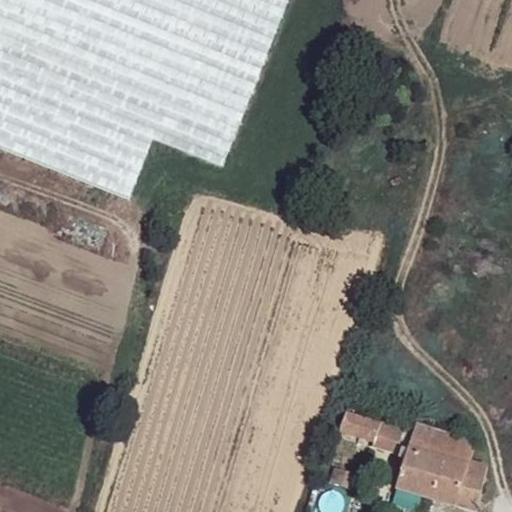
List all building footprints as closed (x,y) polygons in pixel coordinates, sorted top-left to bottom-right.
[(0,0),(0,143),(128,195),(151,138),(223,165),(286,0),(0,0)] [(355,410),(347,408),(346,414),(353,416),(355,410)] [(353,416),(346,414),(340,431),(405,453),(408,436),(353,416)] [(477,443),(418,430),(409,455),(469,473),(471,466),(477,443)] [(469,473),(409,455),(399,492),(460,508),(469,473)] [(482,511),(492,470),(471,466),(469,473),(460,508),(471,511),(482,511)] [(363,481),(339,472),(336,484),(359,493),(363,481)]
